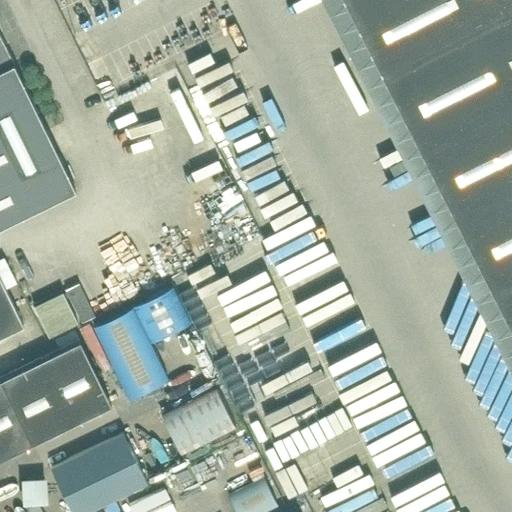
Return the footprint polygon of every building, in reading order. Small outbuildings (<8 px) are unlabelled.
[(511,0),(343,0),(511,331),(511,0)] [(0,35),(0,225),(75,189),(0,35)] [(0,277),(0,334),(22,324),(0,277)] [(172,284),(132,303),(168,375),(177,395),(217,375),(172,284)] [(65,297),(34,310),(47,342),(78,329),(65,297)] [(241,397),(266,386),(225,297),(201,309),(241,397)] [(132,303),(92,323),(128,395),(168,375),(132,303)] [(38,357),(0,376),(0,456),(70,422),(83,416),(111,402),(84,349),(79,337),(50,351),(38,357)] [(79,511),(146,479),(122,430),(50,465),(72,511),(79,511)] [(261,511),(277,504),(262,474),(227,492),(236,511),(261,511)]
